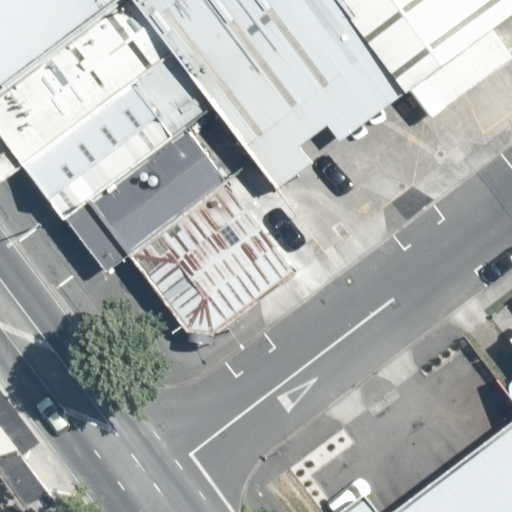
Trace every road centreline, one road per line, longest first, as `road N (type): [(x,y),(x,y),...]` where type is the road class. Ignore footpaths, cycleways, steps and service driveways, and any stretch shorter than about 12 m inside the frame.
road 1 (residential): [(167,471),(511,208)]
road 2 (secondary): [(0,248),(167,471)]
road 3 (secondary): [(131,501),(0,334)]
